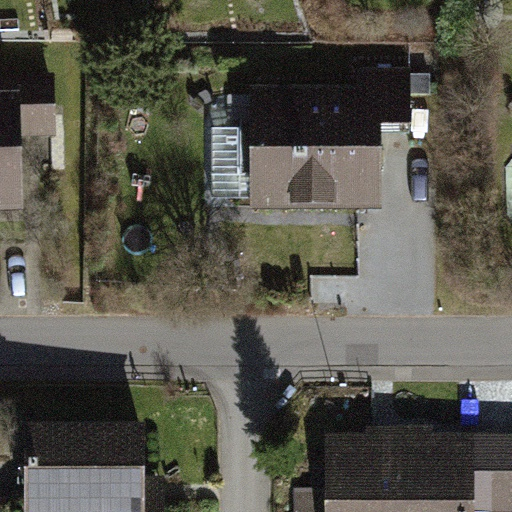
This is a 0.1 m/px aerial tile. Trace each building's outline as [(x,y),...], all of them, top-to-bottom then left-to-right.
[(258,128),(212,128),(213,198),(258,198),(258,201),(368,200),(367,133),(409,133),(409,72),(365,73),(365,94),(258,95),(258,128)] [(0,204),(19,204),(17,121),(52,120),(51,81),(9,82),(9,92),(0,91),(0,204)] [(372,441),(332,441),(332,491),(300,491),(299,511),(468,511),(469,502),(511,501),(511,441),(486,442),(486,444),(469,444),(469,441),(397,441),(397,429),(372,429),(372,441)] [(141,431),(28,431),(28,511),(140,511),(141,484),(141,431)] [(140,511),(161,511),(161,483),(141,484),(140,511)]
